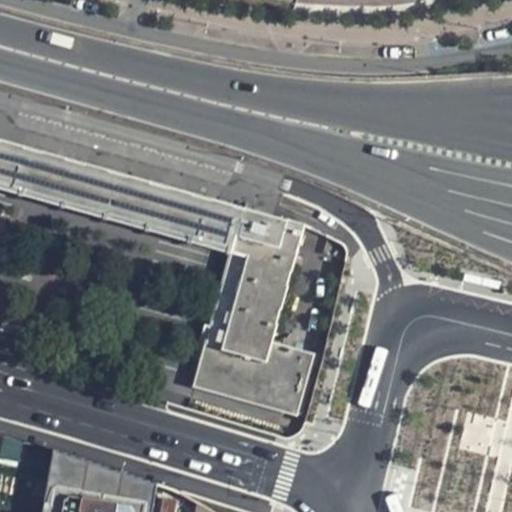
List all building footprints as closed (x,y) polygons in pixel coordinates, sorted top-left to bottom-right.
[(0,141),(0,188),(233,254),(198,387),(298,420),(314,359),(276,348),(306,228),(0,141)] [(21,446),(2,441),(0,449),(0,458),(16,463),(21,446)] [(44,470),(48,456),(25,449),(21,464),(44,470)] [(54,449),(43,511),(104,511),(112,469),(62,452),(54,449)] [(152,511),(157,484),(112,469),(104,511),(152,511)]
